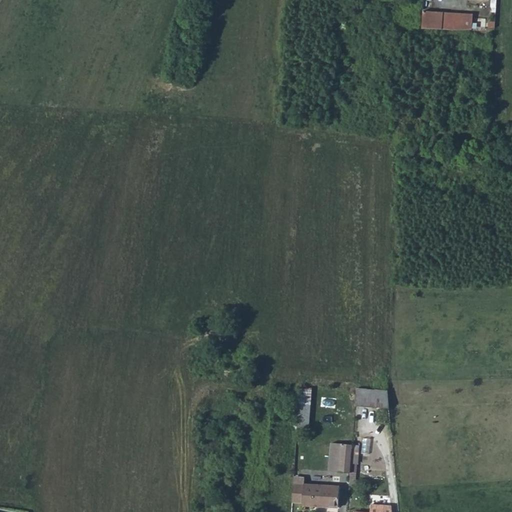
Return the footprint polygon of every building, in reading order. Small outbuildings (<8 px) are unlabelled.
[(422,31),(430,30),(441,30),(458,29),(473,28),(472,12),(423,13),(422,31)] [(355,407),(392,408),(387,391),(356,391),(355,407)] [(297,416),(310,416),(312,398),(299,398),(297,416)] [(296,437),(309,437),(310,416),(297,416),(296,437)] [(339,483),(340,454),(330,453),(328,482),(339,483)] [(339,483),(349,483),(351,455),(340,454),(339,483)] [(290,511),(337,511),(338,498),(302,495),(302,488),(292,488),(290,511)]
